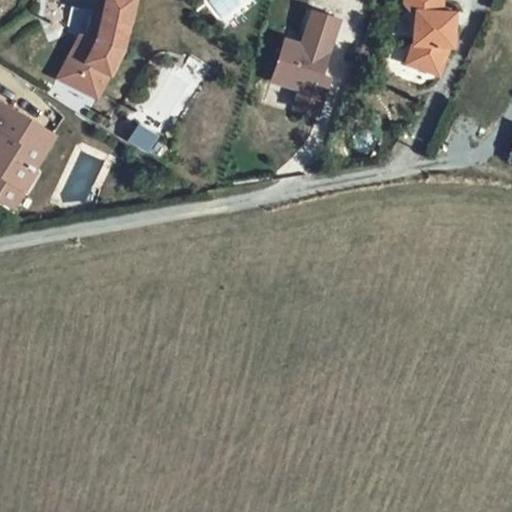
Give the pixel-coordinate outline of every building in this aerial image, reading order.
[(82,35),(57,77),(95,99),(123,52),(130,23),(134,24),(139,0),(102,0),(98,15),(101,15),(105,17),(98,40),(94,39),(82,35)] [(204,0),(220,21),(248,0),(204,0)] [(444,0),(407,0),(407,3),(413,11),(418,12),(417,19),(416,43),(411,65),(444,75),(453,46),(456,46),(458,13),(444,12),(444,0)] [(304,45),(287,40),(274,79),(303,89),(297,108),(319,115),(331,77),(323,75),(340,20),(315,12),(304,45)] [(101,15),(94,39),(98,40),(105,17),(101,15)] [(55,137),(0,101),(0,122),(9,128),(0,140),(0,197),(14,207),(37,172),(34,170),(55,137)] [(0,122),(0,140),(9,128),(0,122)]
